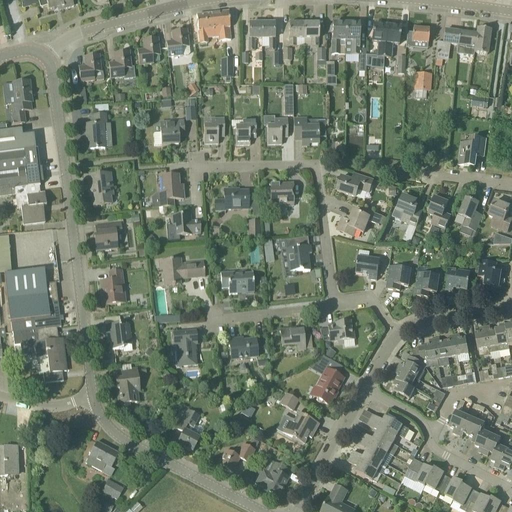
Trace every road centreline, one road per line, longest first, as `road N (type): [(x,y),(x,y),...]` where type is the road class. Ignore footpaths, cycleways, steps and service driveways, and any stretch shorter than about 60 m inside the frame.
road 1 (tertiary): [(93,395),(45,58)]
road 2 (residential): [(334,303),(318,175),(310,164),(195,166),(196,199)]
road 3 (tertiary): [(259,511),(125,445),(93,395)]
road 4 (residential): [(511,487),(441,451),(417,416),(364,391)]
road 5 (residential): [(295,511),(364,391)]
road 6 (residential): [(45,58),(82,31),(166,7)]
road 7 (residential): [(210,320),(334,303)]
road 8 (residential): [(395,334),(511,306)]
